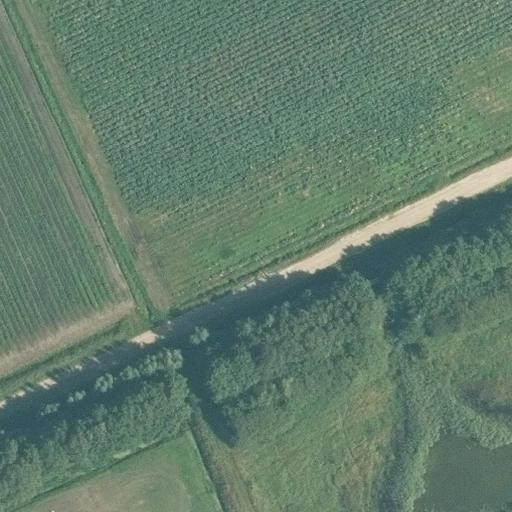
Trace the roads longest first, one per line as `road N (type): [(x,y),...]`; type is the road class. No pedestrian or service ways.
road 1 (track): [(169,331),(511,163)]
road 2 (track): [(169,331),(244,511)]
road 3 (track): [(0,412),(169,331)]
